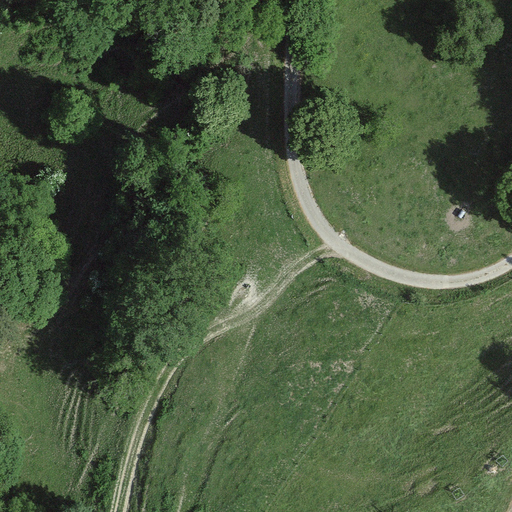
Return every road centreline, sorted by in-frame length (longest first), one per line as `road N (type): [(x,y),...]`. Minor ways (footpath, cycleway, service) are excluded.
road 1 (track): [(511,256),(487,275),(426,287),(370,271),(321,233),(288,164),(286,0)]
road 2 (track): [(336,245),(303,263),(256,308),(194,343),(135,451),(121,511)]
